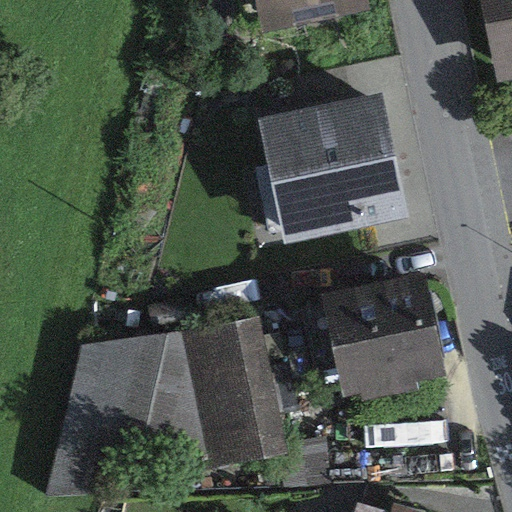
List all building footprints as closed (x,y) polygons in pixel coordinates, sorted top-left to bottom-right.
[(255,0),(262,34),(371,12),(368,0),(255,0)] [(511,0),(480,0),(497,85),(511,81),(511,0)] [(384,95),(258,121),(284,247),(409,220),(384,95)] [(424,272),(323,295),(343,399),(361,395),(362,402),(419,391),(417,383),(445,377),(424,272)] [(261,319),(81,345),(46,497),(120,491),(128,457),(193,462),(194,473),(289,455),(261,319)]
